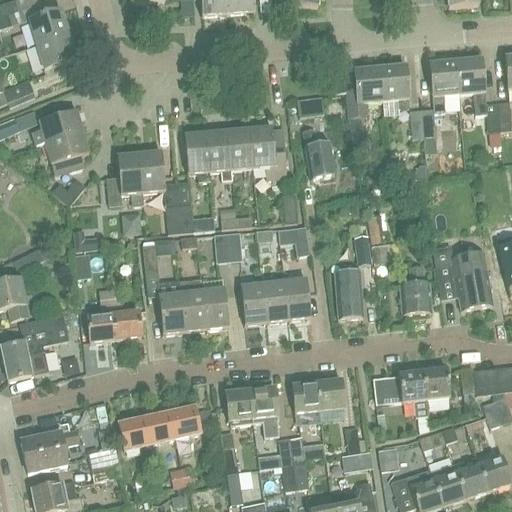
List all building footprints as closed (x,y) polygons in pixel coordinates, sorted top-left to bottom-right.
[(199,0),(201,20),(227,18),(226,0),(199,0)] [(226,0),(227,18),(254,16),(252,0),(226,0)] [(269,0),(258,0),(259,15),(271,14),(269,0)] [(287,0),(287,10),(317,11),(317,0),(287,0)] [(476,0),(446,0),(447,12),(477,9),(476,0)] [(0,20),(9,18),(18,15),(14,3),(0,7),(0,20)] [(28,24),(35,48),(68,39),(60,14),(28,24)] [(9,18),(0,20),(0,32),(12,29),(9,18)] [(68,39),(35,48),(43,73),(75,64),(68,39)] [(501,148),(500,135),(499,135),(497,106),(485,107),(483,96),(480,63),(455,65),(458,99),(472,97),(474,119),(485,118),(487,136),(488,136),(490,149),(501,148)] [(458,114),(457,99),(458,99),(455,65),(429,68),(433,112),(421,113),(424,143),(425,157),(436,157),(433,117),(458,114)] [(397,104),(398,113),(401,114),(405,114),(408,111),(408,103),(405,70),(379,72),(382,105),(397,104)] [(382,105),(379,72),(353,74),(355,93),(346,93),(344,75),(334,76),(336,97),(345,96),(347,123),(348,123),(353,150),(365,147),(360,121),(367,121),(366,107),(382,105)] [(7,106),(9,111),(34,100),(28,83),(2,95),(7,106)] [(320,99),(295,104),(296,107),(298,121),(323,117),(320,99)] [(508,105),(497,106),(499,135),(500,135),(510,134),(508,105)] [(45,148),(82,136),(76,114),(74,115),(72,107),(56,111),(45,117),(47,122),(38,125),(41,135),(30,138),(34,151),(45,148)] [(424,143),(421,113),(409,114),(412,143),(424,143)] [(0,127),(0,142),(37,127),(33,114),(0,127)] [(271,131),(249,133),(253,172),(264,171),(265,183),(285,182),(283,147),(282,133),(271,134),(271,131)] [(253,172),(249,133),(228,135),(231,174),(253,172)] [(313,134),(302,136),(310,183),(334,179),(329,147),(316,149),(313,134)] [(231,174),(228,135),(207,137),(210,176),(220,175),(221,185),(231,185),(231,174)] [(88,157),(82,136),(45,148),(50,168),(54,180),(83,171),(80,160),(88,157)] [(210,176),(207,137),(183,139),(186,178),(197,177),(198,186),(209,185),(208,176),(210,176)] [(161,155),(137,157),(142,196),(164,194),(161,155)] [(142,196),(137,157),(116,159),(118,180),(106,182),(108,210),(120,209),(120,198),(130,197),(131,209),(142,209),(142,196)] [(415,185),(425,183),(424,169),(420,169),(414,177),(415,185)] [(51,196),(63,205),(68,209),(83,190),(75,183),(66,194),(58,187),(51,196)] [(284,227),(297,226),(294,199),(281,200),(284,227)] [(178,209),(181,237),(193,236),(190,208),(178,209)] [(167,238),(181,237),(178,209),(165,210),(167,238)] [(131,235),(152,234),(150,213),(130,214),(131,235)] [(372,246),(381,246),(377,219),(373,220),(372,213),(367,213),(368,220),(372,246)] [(250,220),(236,221),(237,232),(251,230),(250,220)] [(237,232),(236,221),(220,223),(221,233),(237,232)] [(296,260),(309,258),(304,230),(291,232),(296,260)] [(256,235),(257,245),(272,243),(271,233),(256,235)] [(73,235),(75,256),(101,254),(100,241),(85,242),(83,235),(73,235)] [(226,238),(229,265),(241,264),(239,237),(226,238)] [(216,266),(229,265),(226,238),(214,238),(216,266)] [(181,242),(181,252),(196,250),(195,241),(181,242)] [(373,270),(395,267),(393,245),(370,249),(373,270)] [(511,246),(497,251),(501,270),(507,295),(511,294),(511,246)] [(357,268),(370,267),(368,247),(354,248),(357,268)] [(145,277),(157,277),(154,248),(142,249),(145,277)] [(454,281),(460,314),(492,309),(483,257),(453,263),(450,250),(432,253),(437,284),(454,281)] [(40,252),(19,262),(12,265),(17,276),(45,262),(40,252)] [(92,280),(91,270),(75,271),(76,282),(92,280)] [(409,288),(399,289),(401,318),(430,316),(428,287),(423,287),(422,270),(408,270),(409,288)] [(282,275),(283,285),(284,285),(289,324),(310,322),(305,283),(304,283),(303,273),(282,275)] [(362,321),(360,291),(359,274),(344,275),(346,292),(335,293),(337,323),(362,321)] [(284,285),(283,285),(272,286),(271,279),(261,280),(262,288),(266,327),(289,324),(284,285)] [(202,295),(207,334),(228,331),(224,292),(223,293),(222,282),(202,284),(203,295),(202,295)] [(0,286),(0,313),(7,312),(10,326),(28,321),(26,308),(25,309),(20,283),(0,286)] [(186,336),(180,297),(178,283),(156,286),(157,300),(162,339),(186,336)] [(243,329),(266,327),(262,288),(239,290),(243,329)] [(111,311),(122,309),(120,292),(109,293),(111,311)] [(99,294),(100,312),(111,311),(109,293),(99,294)] [(207,334),(202,295),(180,297),(186,336),(207,334)] [(138,314),(112,317),(115,344),(141,340),(138,314)] [(115,344),(112,317),(86,321),(89,347),(115,344)] [(22,346),(0,350),(6,384),(30,379),(47,375),(42,350),(56,347),(50,320),(18,327),(22,346)] [(476,399),(472,375),(472,371),(459,372),(462,397),(469,396),(469,405),(475,405),(475,399),(476,399)] [(502,395),(511,393),(511,391),(510,371),(498,372),(501,395),(502,395)] [(446,372),(421,375),(424,403),(425,403),(449,401),(446,372)] [(491,399),(501,395),(498,372),(487,373),(489,396),(491,396),(491,399)] [(472,375),(476,399),(478,399),(478,398),(489,396),(487,373),(472,375)] [(424,403),(421,375),(397,377),(398,380),(372,383),(375,409),(400,405),(400,406),(413,405),(414,421),(426,419),(425,403),(424,403)] [(341,384),(316,386),(319,414),(344,412),(341,384)] [(319,414),(316,386),(291,389),(294,417),(295,417),(296,426),(320,423),(319,415),(319,414)] [(274,392),(249,394),(252,423),(252,427),(262,426),(263,442),(278,441),(277,425),(278,425),(277,420),(274,392)] [(252,423),(249,394),(224,397),(228,429),(252,427),(252,423)] [(501,395),(491,399),(492,405),(501,428),(511,424),(511,423),(505,401),(503,401),(502,395),(501,395)] [(489,432),(501,428),(492,405),(481,409),(489,432)] [(168,417),(174,443),(199,438),(194,412),(168,417)] [(143,423),(148,449),(174,443),(168,417),(143,423)] [(123,454),(148,449),(143,423),(117,428),(123,454)] [(453,431),(441,435),(445,446),(456,443),(455,440),(467,437),(464,429),(453,432),(453,431)] [(347,458),(360,456),(356,431),(344,433),(347,458)] [(59,436),(20,444),(27,477),(66,469),(62,451),(78,447),(76,433),(59,436)] [(445,446),(441,435),(417,442),(422,455),(445,446)] [(222,452),(225,477),(237,476),(243,476),(242,465),(236,466),(231,436),(219,438),(222,452)] [(300,440),(289,442),(292,467),(304,465),(300,440)] [(280,469),(292,467),(289,442),(277,443),(280,469)] [(90,472),(117,467),(114,452),(87,458),(90,472)] [(487,496),(478,468),(478,469),(475,461),(453,469),(465,503),(487,496)] [(501,461),(478,468),(487,496),(510,488),(501,461)] [(308,492),(304,465),(292,467),(295,493),(308,492)] [(120,480),(117,467),(90,472),(93,486),(120,480)] [(292,467),(280,469),(284,495),(295,493),(292,467)] [(453,469),(429,476),(442,511),(465,503),(453,469)] [(191,470),(180,472),(184,490),(194,487),(191,470)] [(184,490),(180,472),(169,474),(173,493),(184,490)] [(438,511),(442,511),(429,476),(428,473),(406,481),(390,487),(398,511),(415,511),(416,511),(438,511)] [(237,476),(225,477),(230,508),(242,507),(237,476)] [(157,479),(134,483),(137,499),(160,494),(157,479)] [(31,494),(34,511),(81,511),(80,501),(76,501),(73,485),(61,488),(31,494)] [(343,496),(330,499),(332,511),(357,511),(357,509),(372,505),(368,487),(358,489),(353,498),(347,499),(343,496)] [(185,497),(173,500),(176,511),(188,508),(185,497)] [(332,511),(330,499),(305,504),(306,511),(332,511)]
